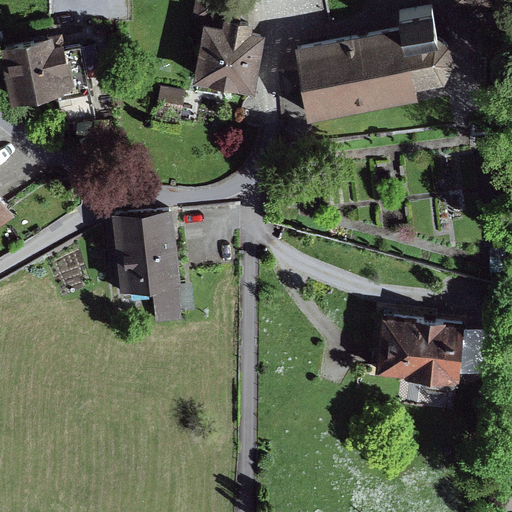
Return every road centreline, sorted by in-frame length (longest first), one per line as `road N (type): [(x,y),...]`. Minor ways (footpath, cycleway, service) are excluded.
road 1 (residential): [(242,511),(251,186)]
road 2 (residential): [(251,186),(272,126),(264,88),(280,0)]
road 3 (residential): [(103,204),(251,186)]
road 4 (residential): [(0,114),(94,177),(103,204)]
road 5 (residential): [(0,271),(103,204)]
